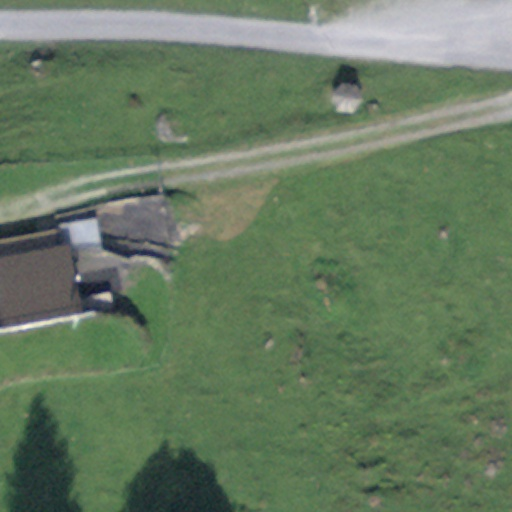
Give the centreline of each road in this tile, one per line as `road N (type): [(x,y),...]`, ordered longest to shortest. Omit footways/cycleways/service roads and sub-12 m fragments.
road 1 (track): [(511,106),(163,177),(0,197)]
road 2 (track): [(0,5),(182,13),(511,52)]
